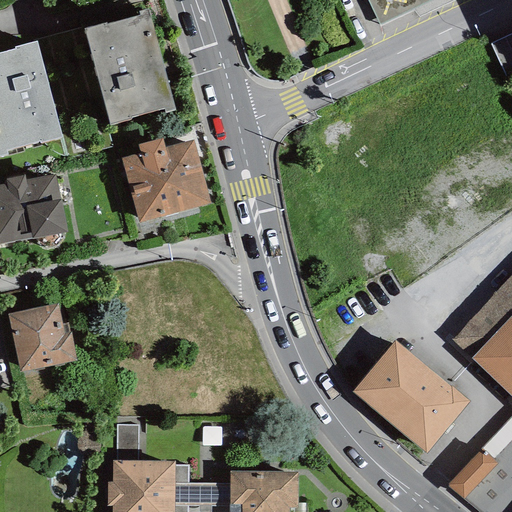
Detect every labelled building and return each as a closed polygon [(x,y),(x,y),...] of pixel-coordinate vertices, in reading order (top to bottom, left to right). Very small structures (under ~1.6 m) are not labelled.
[(368,0),(380,25),(431,0),(368,0)] [(105,23),(83,29),(109,127),(131,121),(130,118),(164,109),(165,114),(175,111),(148,9),(139,12),(140,16),(106,25),(105,23)] [(0,156),(7,155),(6,151),(62,137),(37,40),(15,46),(15,48),(0,52),(0,156)] [(140,154),(121,159),(139,223),(210,203),(192,140),(164,147),(162,138),(138,144),(140,154)] [(0,185),(0,243),(67,231),(56,174),(25,180),(24,175),(5,179),(6,184),(0,185)] [(511,273),(452,337),(511,394),(511,273)] [(57,301),(8,311),(20,369),(77,357),(71,329),(63,330),(57,301)] [(468,397),(393,337),(352,388),(426,448),(468,397)] [(511,511),(511,411),(445,485),(475,511),(511,511)] [(174,458),(112,457),(112,479),(107,479),(106,502),(112,502),(111,511),(173,511),(173,504),(174,482),(174,458)] [(297,469),(230,469),(230,482),(229,505),(229,511),(287,511),(288,504),(296,504),(297,469)] [(230,482),(174,482),(173,504),(176,504),(229,505),(230,482)]
